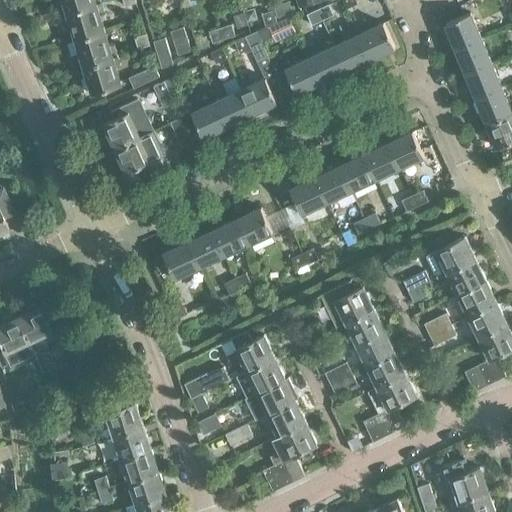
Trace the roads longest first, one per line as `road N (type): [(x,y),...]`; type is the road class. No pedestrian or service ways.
road 1 (residential): [(94,231),(429,75)]
road 2 (residential): [(205,511),(149,346),(94,231)]
road 3 (residential): [(94,231),(0,27)]
road 4 (residential): [(455,420),(376,260)]
road 5 (residential): [(354,469),(275,310)]
road 6 (residential): [(479,191),(429,75)]
